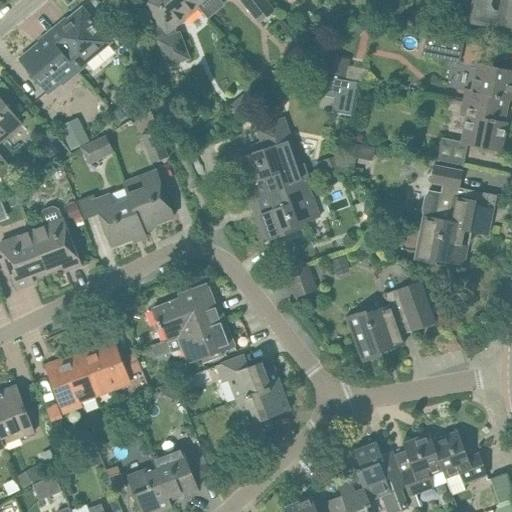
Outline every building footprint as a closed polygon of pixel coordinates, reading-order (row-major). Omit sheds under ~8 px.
[(155,39),(166,68),(190,59),(179,30),(176,31),(174,27),(182,20),(198,7),(192,0),(151,0),(145,6),(161,25),(154,31),(157,39),(155,39)] [(241,0),(259,21),(273,10),(265,0),(241,0)] [(511,0),(475,0),(474,9),(480,20),(511,27),(511,0)] [(94,54),(110,42),(82,8),(48,36),(76,70),(94,54)] [(353,30),(359,36),(369,26),(363,20),(353,30)] [(464,39),(426,31),(421,55),(459,63),(464,39)] [(76,70),(48,36),(20,59),(48,93),(76,70)] [(335,76),(346,78),(350,60),(323,55),(320,73),(335,76)] [(497,68),(477,64),(472,90),(466,89),(463,102),(481,105),(506,110),(508,98),(511,99),(511,95),(511,70),(507,70),(497,68)] [(308,73),(305,90),(336,96),(334,110),(351,113),(357,82),(308,73)] [(249,107),(265,94),(255,83),(240,97),(249,107)] [(0,142),(22,124),(8,105),(0,95),(0,142)] [(504,122),(506,110),(481,105),(463,102),(461,115),(466,116),(461,143),(468,144),(481,146),(501,150),(506,122),(504,122)] [(129,115),(121,105),(111,112),(119,123),(129,115)] [(81,122),(64,130),(73,148),(89,140),(81,122)] [(252,147),(233,153),(241,176),(246,174),(249,183),(265,178),(270,193),(301,182),(309,179),(304,166),(297,168),(293,156),(297,154),(286,123),(257,133),(261,143),(252,147)] [(142,135),(152,163),(168,157),(157,129),(142,135)] [(81,147),(89,163),(113,152),(105,135),(81,147)] [(339,154),(315,162),(319,175),(343,167),(339,154)] [(462,244),(464,230),(488,235),(493,207),(496,194),(459,187),(463,171),(436,166),(433,165),(429,182),(443,184),(441,192),(428,190),(428,192),(426,194),(424,198),(423,207),(422,211),(423,215),(422,221),(414,260),(427,262),(447,266),(447,262),(463,265),(467,245),(462,244)] [(137,177),(125,182),(126,187),(142,228),(174,217),(156,170),(137,177)] [(275,207),(260,213),(269,240),(277,237),(288,233),(301,229),(300,224),(319,217),(311,195),(306,197),(301,182),(270,193),(275,207)] [(126,187),(95,200),(100,213),(105,228),(112,246),(145,234),(142,228),(126,187)] [(82,217),(76,202),(66,205),(72,221),(82,217)] [(44,226),(31,231),(42,260),(46,270),(62,264),(65,271),(81,265),(74,246),(63,219),(59,208),(53,205),(43,209),(40,216),(44,226)] [(31,231),(0,242),(0,243),(11,270),(17,289),(33,283),(30,276),(46,270),(42,260),(31,231)] [(308,265),(306,266),(287,272),(295,297),(314,290),(317,290),(308,265)] [(366,309),(347,316),(357,345),(363,362),(375,357),(383,355),(382,352),(404,344),(401,335),(395,318),(401,316),(406,314),(412,331),(435,323),(428,304),(420,281),(392,291),(384,294),(388,305),(368,312),(366,309)] [(206,284),(178,295),(180,298),(152,308),(159,327),(163,326),(168,339),(176,336),(200,326),(217,320),(224,317),(219,305),(215,307),(206,284)] [(209,360),(216,358),(223,355),(221,351),(234,346),(224,317),(217,320),(200,326),(176,336),(186,363),(200,358),(202,363),(209,360)] [(165,353),(171,351),(167,339),(161,341),(165,353)] [(112,341),(91,349),(93,353),(81,357),(96,396),(128,384),(119,360),(112,341)] [(159,355),(165,353),(161,341),(154,344),(159,355)] [(153,358),(159,355),(154,344),(148,346),(153,358)] [(244,355),(216,366),(222,382),(228,380),(236,401),(245,397),(244,395),(261,389),(262,391),(270,388),(269,386),(279,382),(274,367),(264,371),(261,361),(249,366),(244,355)] [(71,361),(69,357),(49,365),(64,407),(96,396),(81,357),(71,361)] [(245,397),(236,401),(243,420),(238,422),(246,444),(263,437),(261,433),(275,428),(270,416),(289,409),(279,382),(269,386),(270,388),(262,391),(261,389),(244,395),(245,397)] [(0,391),(0,436),(3,443),(35,432),(24,404),(17,385),(0,391)] [(458,431),(432,440),(431,441),(443,470),(442,470),(452,496),(466,491),(463,484),(487,475),(479,452),(468,457),(458,431)] [(429,433),(403,443),(413,469),(401,473),(401,474),(407,488),(407,487),(410,495),(433,486),(429,475),(442,470),(443,470),(431,441),(432,440),(429,433)] [(64,460),(79,455),(73,436),(58,442),(64,460)] [(354,450),(361,468),(356,470),(358,474),(369,501),(381,497),(387,511),(394,511),(408,507),(401,490),(407,488),(401,474),(401,473),(393,450),(381,454),(376,441),(354,450)] [(155,465),(156,465),(159,473),(169,500),(170,500),(198,489),(183,447),(153,458),(155,465)] [(156,465),(155,465),(126,476),(136,499),(140,511),(157,511),(172,506),(170,500),(169,500),(159,473),(156,465)] [(490,479),(499,504),(511,499),(505,473),(490,479)] [(50,495),(62,491),(55,474),(44,479),(50,495)] [(126,488),(119,474),(109,478),(115,491),(116,492),(126,488)] [(358,474),(336,482),(341,495),(326,501),(330,511),(368,511),(366,506),(370,504),(369,501),(358,474)] [(116,492),(115,491),(107,494),(113,511),(115,511),(122,510),(116,492)] [(287,511),(317,511),(312,496),(285,507),(287,511)]
